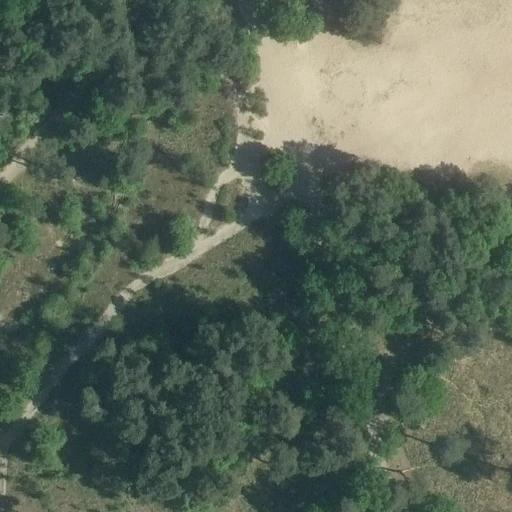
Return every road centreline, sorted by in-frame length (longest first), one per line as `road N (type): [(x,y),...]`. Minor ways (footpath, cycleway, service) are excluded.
road 1 (track): [(399,511),(314,226)]
road 2 (track): [(314,226),(247,0)]
